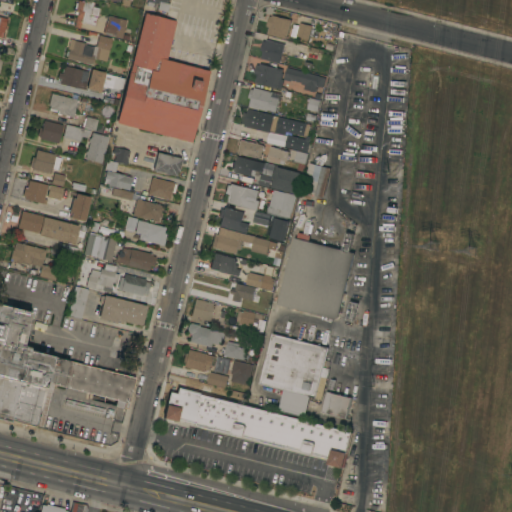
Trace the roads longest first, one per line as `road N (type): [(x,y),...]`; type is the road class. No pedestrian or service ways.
road 1 (residential): [(248,0),(124,487)]
road 2 (residential): [(511,53),(299,0)]
road 3 (tertiary): [(45,0),(0,176)]
road 4 (primary): [(124,487),(0,455)]
